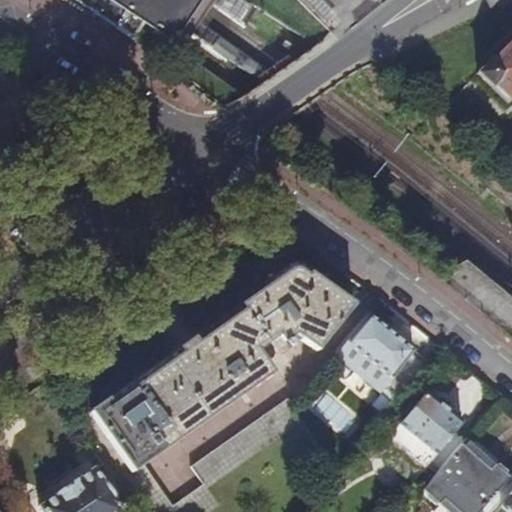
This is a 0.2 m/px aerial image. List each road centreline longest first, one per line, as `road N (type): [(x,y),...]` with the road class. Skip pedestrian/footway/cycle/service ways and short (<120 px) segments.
road 1 (residential): [(511,378),(210,148)]
road 2 (tertiary): [(423,0),(210,148)]
road 3 (tertiary): [(210,148),(0,290)]
road 4 (residential): [(0,15),(210,148)]
